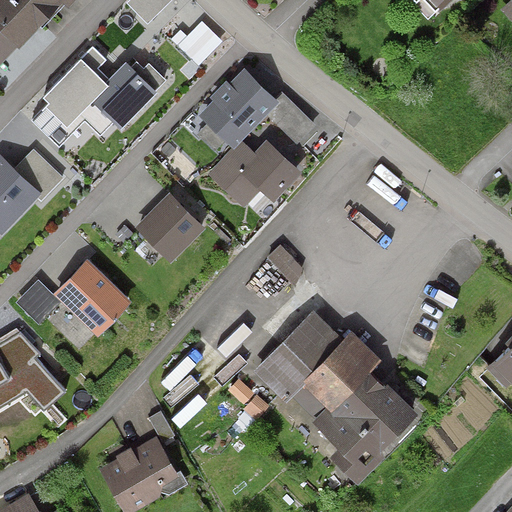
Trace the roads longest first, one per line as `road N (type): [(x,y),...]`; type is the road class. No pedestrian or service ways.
road 1 (residential): [(0,484),(109,408),(370,127)]
road 2 (residential): [(254,32),(0,296)]
road 3 (unknown): [(456,196),(361,337)]
road 4 (residential): [(0,114),(110,0)]
road 5 (residential): [(370,127),(269,45)]
